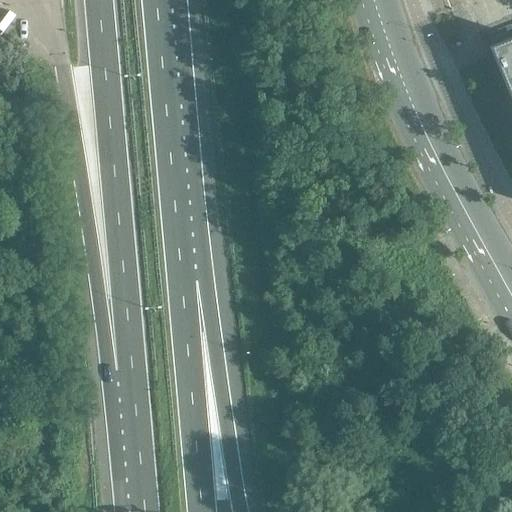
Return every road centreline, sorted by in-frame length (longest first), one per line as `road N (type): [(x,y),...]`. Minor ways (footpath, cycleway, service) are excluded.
road 1 (motorway): [(99,0),(132,370)]
road 2 (tertiary): [(511,291),(458,195),(400,68),(379,0)]
road 3 (motorway): [(61,65),(93,253),(132,370)]
road 4 (motorway): [(181,281),(156,0)]
road 5 (motorway): [(238,511),(228,429),(181,281)]
road 6 (motorway): [(201,511),(181,281)]
road 7 (motorway): [(132,370),(145,511)]
